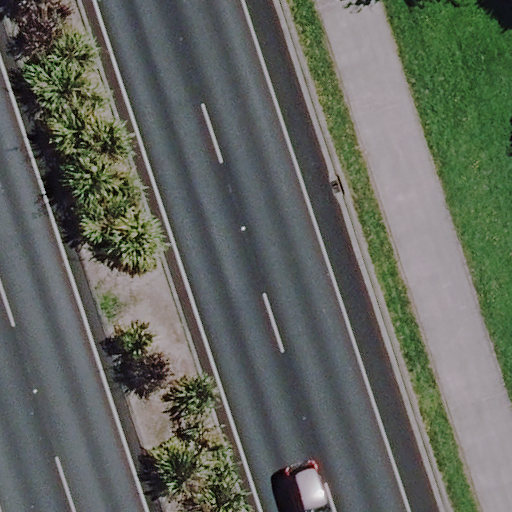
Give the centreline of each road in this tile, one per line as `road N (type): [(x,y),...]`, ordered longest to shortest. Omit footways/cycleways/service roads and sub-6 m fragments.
road 1 (primary): [(193,0),(360,511)]
road 2 (primary): [(81,511),(0,263)]
